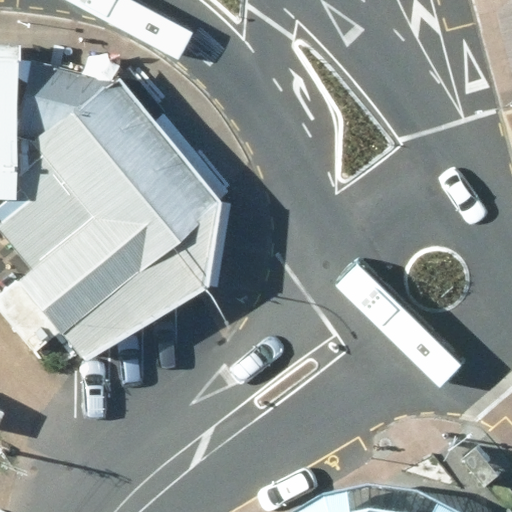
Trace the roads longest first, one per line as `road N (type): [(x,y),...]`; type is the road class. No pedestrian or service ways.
road 1 (residential): [(369,339),(132,511)]
road 2 (secondary): [(271,100),(223,53),(138,0)]
road 3 (secondary): [(353,244),(313,191),(271,100)]
road 4 (secondary): [(371,49),(426,132),(448,189)]
road 5 (secondary): [(503,341),(479,359),(421,368),(369,339)]
